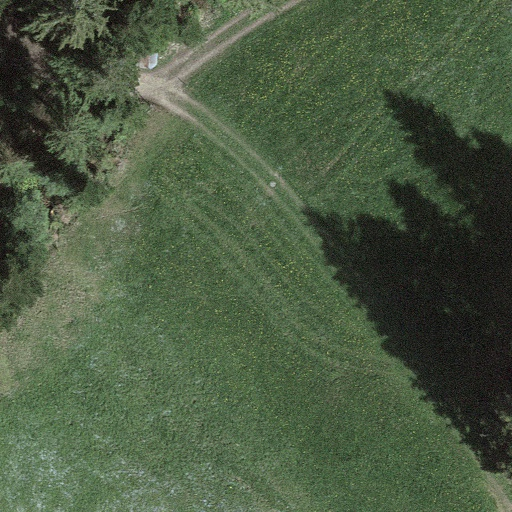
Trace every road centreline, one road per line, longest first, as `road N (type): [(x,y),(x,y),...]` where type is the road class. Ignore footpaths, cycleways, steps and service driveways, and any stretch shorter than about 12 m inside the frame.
road 1 (track): [(511,489),(350,265),(221,128),(158,80)]
road 2 (track): [(158,80),(20,0)]
road 3 (track): [(158,80),(281,0)]
